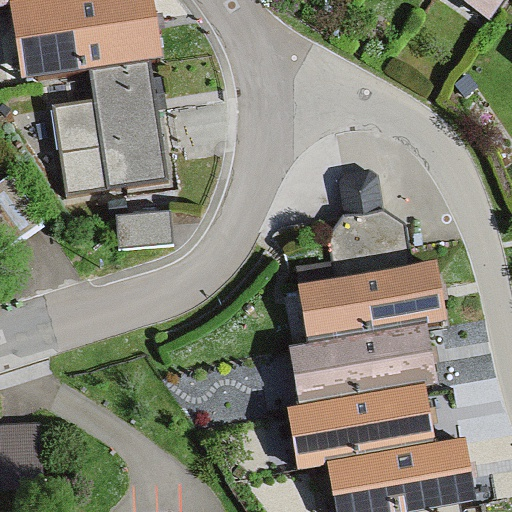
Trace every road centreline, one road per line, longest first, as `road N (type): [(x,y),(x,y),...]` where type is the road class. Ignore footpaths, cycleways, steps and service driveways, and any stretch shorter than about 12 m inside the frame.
road 1 (residential): [(284,111),(260,152),(239,229),(212,265),(177,294),(0,351)]
road 2 (residential): [(284,111),(322,95),(368,99),(424,135),(481,225),(511,362)]
